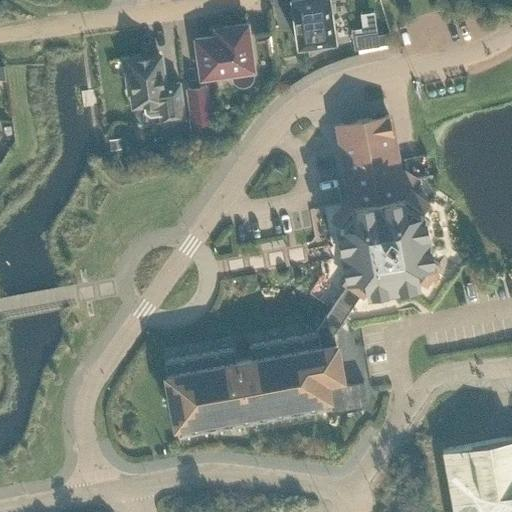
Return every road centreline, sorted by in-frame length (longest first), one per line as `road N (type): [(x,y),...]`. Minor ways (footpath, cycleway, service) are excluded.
road 1 (residential): [(96,495),(83,417),(92,383),(266,137),(335,82),(493,48),(511,36)]
road 2 (unclassified): [(511,366),(452,371),(425,384),(348,489),(210,475),(115,492)]
road 3 (residential): [(0,35),(221,0)]
